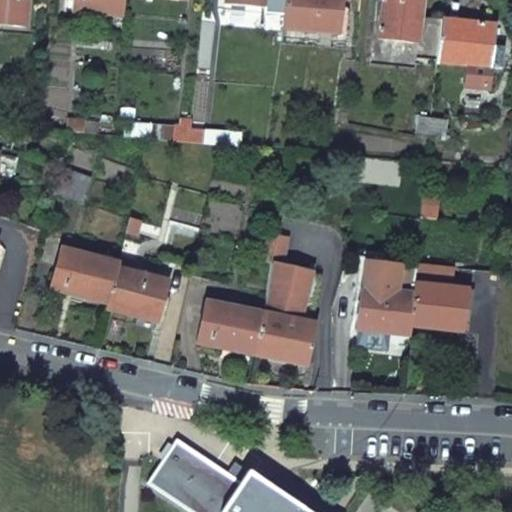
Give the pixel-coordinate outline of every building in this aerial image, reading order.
[(0,0),(0,26),(25,28),(27,0),(0,0)] [(123,17),(124,0),(78,0),(78,13),(123,17)] [(283,0),(264,0),(264,7),(263,12),(282,14),(283,0)] [(283,0),(282,14),(280,28),(336,33),(337,12),(332,11),(333,0),(283,0)] [(382,0),(379,39),(418,43),(422,0),(382,0)] [(499,70),(500,49),(492,48),(494,27),(467,24),(440,22),(436,64),(467,67),(465,88),(488,90),(490,69),(499,70)] [(430,117),(418,116),(416,133),(429,134),(430,117)] [(447,119),(430,117),(429,134),(445,136),(447,119)] [(84,121),(65,119),(64,130),(71,131),(82,132),(84,121)] [(189,130),(173,129),(172,139),(188,141),(189,133),(189,130)] [(203,134),(189,133),(188,141),(202,142),(203,134)] [(89,182),(59,173),(53,193),(84,202),(89,182)] [(439,197),(422,195),(420,219),(436,220),(439,197)] [(142,222),(130,219),(126,234),(138,237),(142,222)] [(273,235),(264,234),(261,250),(271,252),(273,235)] [(286,237),(273,235),(271,252),(284,253),(286,237)] [(118,264),(66,250),(61,266),(55,264),(49,288),(107,304),(116,268),(118,264)] [(305,343),(309,323),(299,320),(307,272),(269,263),(261,312),(252,354),(306,366),(309,344),(305,343)] [(452,268),(415,264),(413,284),(450,288),(452,268)] [(164,281),(116,268),(107,304),(105,309),(157,323),(163,302),(159,301),(164,281)] [(450,288),(413,284),(412,294),(409,326),(463,332),(465,311),(459,310),(462,289),(450,288)] [(412,294),(364,288),(361,309),(357,308),(355,330),(407,336),(409,326),(412,294)] [(261,312),(208,301),(204,319),(199,317),(194,342),(252,354),(261,312)] [(240,486),(176,444),(161,466),(149,484),(190,511),(301,511),(247,476),(240,486)]
